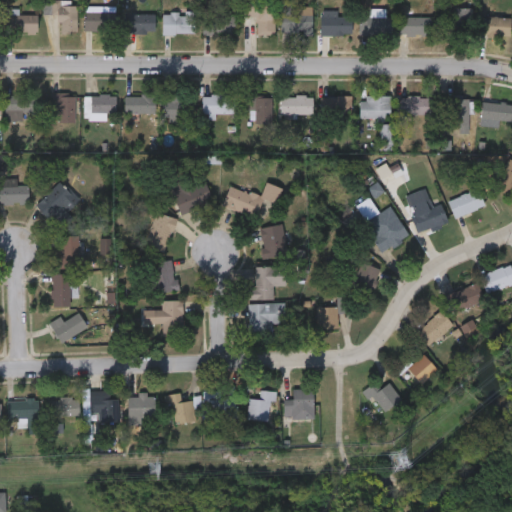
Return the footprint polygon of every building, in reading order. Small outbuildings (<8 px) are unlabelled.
[(42,0),(74,0),(74,32),(59,32),(59,15),(42,15),(42,0)] [(273,0),(273,31),(255,31),(255,15),(240,15),(240,0),(273,0)] [(311,32),(280,32),(280,3),(311,3),(311,32)] [(83,29),(83,8),(113,8),(113,29),(83,29)] [(121,10),(153,10),(153,31),(121,31),(121,10)] [(194,10),(194,31),(160,31),(160,10),(194,10)] [(36,12),(36,31),(3,31),(3,12),(36,12)] [(234,12),(234,32),(200,32),(200,12),(234,12)] [(319,33),(319,13),(350,13),(350,33),(319,33)] [(390,14),(390,33),(358,33),(358,14),(390,14)] [(429,14),(429,33),(398,33),(398,14),(429,14)] [(480,33),(480,14),(509,14),(509,33),(480,33)] [(36,91),(36,111),(4,111),(4,91),(36,91)] [(74,119),(57,119),(57,109),(50,109),(50,91),(74,91),(74,119)] [(233,93),(232,113),(200,113),(201,92),(233,93)] [(115,111),(88,111),(88,93),(115,93),(115,111)] [(123,93),(153,93),(153,111),(123,111),(123,93)] [(192,114),(162,114),(162,93),(192,93),(192,114)] [(271,121),(247,121),(247,93),(271,93),(271,121)] [(279,111),(279,93),(311,93),(311,111),(279,111)] [(320,93),(349,93),(349,111),(320,111),(320,93)] [(358,115),(358,93),(389,93),(389,115),(358,115)] [(429,112),(399,112),(399,94),(429,94),(429,112)] [(467,130),(458,130),(458,122),(449,122),(449,94),(467,94),(467,130)] [(481,99),(479,117),(509,121),(511,103),(481,99)] [(378,147),(378,122),(390,122),(390,147),(378,147)] [(489,181),(509,155),(511,157),(511,183),(505,193),(489,181)] [(192,184),(203,179),(212,198),(180,212),(168,183),(188,174),(192,184)] [(34,203),(58,179),(74,195),(61,207),(71,217),(59,228),(34,203)] [(26,202),(0,202),(0,181),(26,181),(26,202)] [(281,188),(267,223),(220,203),(228,184),(259,197),(265,181),(281,188)] [(454,217),(446,200),(476,186),(484,204),(454,217)] [(446,218),(418,229),(404,195),(424,187),(432,206),(440,203),(446,218)] [(389,204),(406,235),(379,249),(354,203),(366,197),(374,212),(389,204)] [(173,216),(162,250),(143,244),(154,209),(173,216)] [(261,256),(257,225),(282,222),(286,253),(261,256)] [(56,265),(56,234),(77,234),(77,255),(87,255),(87,265),(56,265)] [(150,292),(146,263),(169,259),(173,289),(150,292)] [(367,294),(349,286),(361,260),(379,268),(367,294)] [(511,278),(486,290),(479,273),(508,262),(511,272),(511,278)] [(253,263),(283,263),(283,282),(272,282),(272,297),(247,297),(247,284),(253,284),(253,263)] [(69,304),(51,305),(50,272),(67,271),(69,304)] [(482,297),(453,311),(444,294),(474,280),(482,297)] [(182,298),(181,333),(161,333),(161,320),(152,320),(152,307),(160,307),(160,297),(182,298)] [(247,300),(283,300),(283,321),(271,321),(271,334),(247,334),(247,300)] [(336,304),(336,326),(316,326),(316,304),(336,304)] [(451,323),(426,343),(415,329),(439,309),(451,323)] [(47,320),(58,312),(64,319),(76,310),(85,322),(61,340),(47,320)] [(435,367),(420,381),(407,366),(421,352),(435,367)] [(376,387),(388,380),(399,398),(379,411),(364,386),(372,381),(376,387)] [(311,386),(311,416),(283,416),(283,397),(291,397),(291,386),(311,386)] [(248,397),(258,398),(259,389),(275,391),(275,400),(269,400),(267,420),(246,419),(248,397)] [(180,401),(192,399),(196,419),(174,423),(171,410),(166,411),(163,395),(178,392),(180,401)] [(88,393),(117,393),(116,419),(97,419),(97,411),(88,411),(88,393)] [(233,393),(233,419),(201,419),(201,393),(233,393)] [(47,395),(77,395),(77,413),(47,413),(47,395)] [(153,395),(153,418),(127,418),(127,395),(153,395)] [(25,415),(6,415),(6,397),(39,397),(39,431),(25,431),(25,415)]
